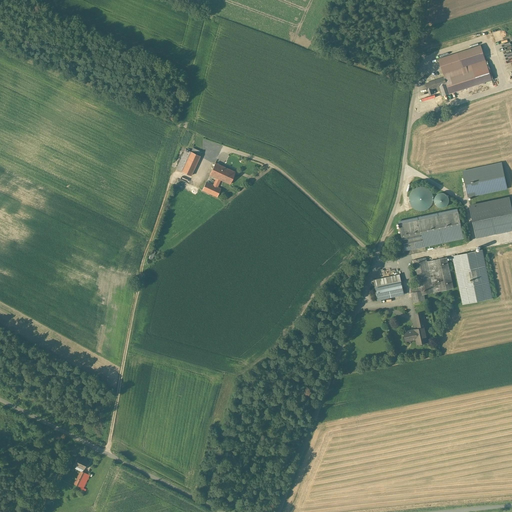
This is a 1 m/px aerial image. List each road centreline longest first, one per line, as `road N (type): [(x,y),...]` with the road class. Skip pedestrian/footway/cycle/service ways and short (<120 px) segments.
road 1 (unclassified): [(278,511),(398,202),(429,0)]
road 2 (track): [(107,454),(142,264),(173,177)]
road 3 (unclassified): [(0,400),(216,511)]
